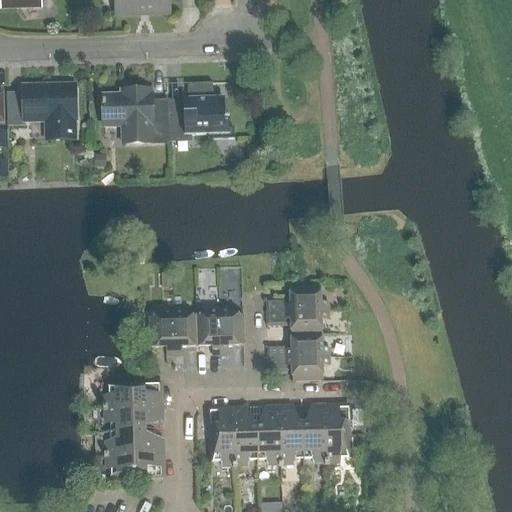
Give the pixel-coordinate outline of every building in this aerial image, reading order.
[(0,0),(1,10),(41,9),(40,0),(0,0)] [(113,0),(114,15),(168,14),(167,0),(113,0)] [(183,99),(183,101),(166,101),(167,143),(169,143),(168,136),(184,136),(184,137),(207,136),(207,141),(234,140),(233,129),(228,129),(228,117),(224,117),(223,98),(212,99),(212,84),(193,85),(194,100),(188,100),(187,99),(187,98),(186,98),(185,98),(184,98),(183,99)] [(23,93),(6,94),(7,127),(25,127),(25,122),(48,121),(49,141),(73,140),(73,120),(75,120),(74,87),(23,88),(23,93)] [(123,147),(167,146),(167,143),(166,101),(153,101),(150,101),(150,92),(129,92),(129,95),(103,96),(103,128),(123,128),(123,147)] [(103,156),(95,156),(94,167),(102,168),(103,156)] [(320,303),(319,289),(289,289),(289,299),(266,300),(267,314),(327,312),(327,303),(320,303)] [(243,347),(242,316),(227,317),(227,309),(218,310),(219,356),(227,356),(227,347),(243,347)] [(195,317),(196,348),(211,347),(212,356),(219,356),(218,310),(209,310),(209,317),(195,317)] [(166,358),(173,357),(172,311),(163,311),(163,318),(149,319),(150,349),(165,349),(166,358)] [(181,348),(196,348),(195,317),(181,318),(181,311),(172,311),(173,357),(181,357),(181,348)] [(290,336),(321,335),(320,321),(327,321),(327,312),(267,314),(267,328),(290,327),(290,336)] [(321,335),(290,336),(291,349),(267,349),(268,360),(328,358),(328,349),(321,350),(321,335)] [(173,357),(166,358),(166,366),(174,366),(173,357)] [(181,357),(173,357),(174,366),(182,366),(181,357)] [(328,358),(268,360),(268,370),(291,370),(292,383),(322,382),(321,367),(329,367),(328,358)] [(143,386),(123,387),(108,387),(109,397),(103,397),(104,411),(162,409),(161,395),(143,396),(143,386)] [(312,465),(326,465),(324,407),(311,407),(311,425),(302,426),(303,460),(312,460),(312,465)] [(349,459),(349,457),(348,436),(348,424),(338,424),(338,407),(324,407),(326,465),(339,464),(339,459),(349,459)] [(266,467),(280,466),(278,408),(265,408),(265,426),(256,427),(257,462),(266,461),(266,467)] [(278,408),(280,466),(293,466),(293,461),(303,460),(302,426),(292,426),(292,408),(278,408)] [(110,433),(144,432),(144,423),(162,422),(162,409),(104,411),(104,424),(109,424),(110,433)] [(220,468),(234,467),(232,409),(219,410),(219,428),(209,428),(210,463),(220,463),(220,468)] [(257,462),(256,427),(246,427),(246,409),(232,409),(234,467),(247,467),(247,462),(257,462)] [(105,443),(105,457),(163,455),(163,441),(145,442),(144,432),(110,433),(110,443),(105,443)] [(360,436),(348,436),(349,457),(361,456),(364,456),(363,436),(360,436)] [(163,455),(105,457),(105,470),(111,470),(111,480),(146,479),(145,469),(163,468),(163,455)]
